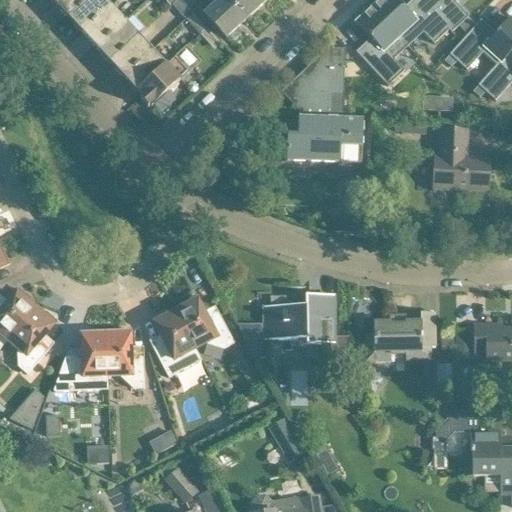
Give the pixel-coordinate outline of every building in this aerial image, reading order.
[(69,21),(92,0),(61,0),(55,6),(69,21)] [(82,36),(111,9),(102,0),(92,0),(69,21),(82,36)] [(172,7),(180,1),(179,0),(162,0),(170,8),(172,7)] [(211,0),(217,5),(205,16),(213,25),(226,40),(247,20),(228,0),(211,0)] [(228,0),(247,20),(267,2),(264,0),(228,0)] [(395,0),(381,0),(372,9),(400,38),(399,39),(402,42),(403,42),(417,28),(423,34),(434,46),(449,31),(450,31),(420,0),(414,0),(404,9),(395,0)] [(420,0),(450,31),(449,31),(451,34),(459,27),(464,33),(472,25),(467,19),(468,19),(450,0),(420,0)] [(186,22),(193,15),(180,1),(172,7),(186,22)] [(96,51),(125,24),(111,9),(82,36),(96,51)] [(372,9),(356,24),(356,25),(371,40),(356,54),(387,88),(404,73),(393,61),(408,48),(403,42),(402,42),(399,39),(400,38),(372,9)] [(200,37),(207,30),(193,15),(186,22),(200,37)] [(450,57),(444,63),(450,68),(456,62),(466,72),(482,54),(496,67),(497,68),(511,50),(511,20),(510,19),(496,35),(481,22),(475,28),(467,37),(449,57),(450,57)] [(110,65),(138,39),(125,24),(96,51),(110,65)] [(207,30),(200,37),(213,51),(220,45),(207,30)] [(124,80),(152,53),(138,39),(110,65),(124,80)] [(327,120),(341,122),(344,51),(328,50),(281,94),(296,111),(302,111),(302,118),(327,120)] [(478,88),(473,93),(479,99),(484,93),(495,102),(511,83),(511,50),(497,68),(496,67),(478,87),(478,88)] [(137,95),(175,59),(165,68),(152,53),(124,80),(137,95)] [(175,59),(137,95),(151,109),(189,74),(175,59)] [(442,113),(452,114),(452,101),(443,100),(442,113)] [(287,136),(286,163),(361,165),(363,124),(341,122),(327,120),(302,118),(298,118),(298,137),(289,137),(289,136),(287,136)] [(433,172),(432,192),(433,192),(433,190),(461,191),(460,207),(488,209),(489,194),(490,160),(489,160),(489,161),(465,160),(466,133),(468,133),(468,132),(448,131),(441,131),(439,160),(434,160),(433,172)] [(0,269),(9,265),(3,252),(0,253),(0,269)] [(0,350),(7,342),(36,310),(28,303),(31,300),(20,291),(4,309),(0,305),(0,350)] [(175,313),(195,351),(206,345),(224,350),(234,345),(218,314),(206,320),(195,298),(182,305),(184,308),(175,313)] [(264,327),(238,327),(238,329),(254,361),(265,361),(264,342),(302,342),(302,346),(334,345),(333,298),(305,298),(305,306),(287,306),(287,298),(271,299),(272,309),(264,309),(264,327)] [(36,310),(7,342),(17,350),(18,368),(27,376),(50,350),(40,342),(56,323),(46,314),(43,317),(36,310)] [(201,362),(195,351),(175,313),(166,318),(165,314),(152,321),(163,342),(152,348),(168,380),(201,362)] [(435,349),(435,335),(434,315),(420,315),(420,324),(406,324),(406,318),(389,318),(389,324),(373,325),(373,338),(365,338),(365,364),(367,364),(367,372),(358,387),(373,396),(382,381),(375,377),(375,364),(390,363),(390,356),(404,356),(404,363),(429,363),(429,349),(435,349)] [(473,327),(473,347),(473,356),(485,356),(485,364),(510,364),(511,363),(511,331),(502,332),(502,326),(473,327)] [(105,336),(107,378),(119,378),(133,391),(145,390),(143,355),(131,355),(130,331),(115,332),(115,336),(105,336)] [(107,378),(105,336),(95,336),(95,332),(81,333),(82,357),(69,358),(70,372),(60,373),(53,392),(54,393),(107,392),(107,378)] [(455,335),(454,356),(468,356),(469,335),(455,335)] [(453,390),(453,366),(436,367),(437,390),(453,390)] [(60,399),(47,399),(47,412),(60,412),(60,399)] [(484,494),(500,494),(499,438),(500,438),(499,413),(454,414),(452,404),(445,406),(449,423),(434,438),(443,446),(454,434),(463,434),(463,436),(471,436),(471,452),(464,452),(465,479),(484,478),(484,494)] [(30,432),(35,420),(16,411),(7,421),(30,432)] [(57,419),(43,419),(44,437),(57,437),(57,419)] [(269,430),(289,465),(304,455),(284,421),(269,430)] [(167,434),(161,437),(158,445),(162,451),(173,445),(167,434)] [(511,438),(500,438),(499,438),(500,494),(500,497),(511,497),(511,507),(511,438)] [(340,472),(326,447),(315,453),(329,478),(340,472)] [(197,493),(178,472),(172,466),(157,473),(166,483),(185,504),(197,493)] [(255,499),(250,508),(250,511),(319,511),(319,506),(321,506),(321,502),(320,498),(303,501),(302,499),(274,504),(265,497),(255,499)]
